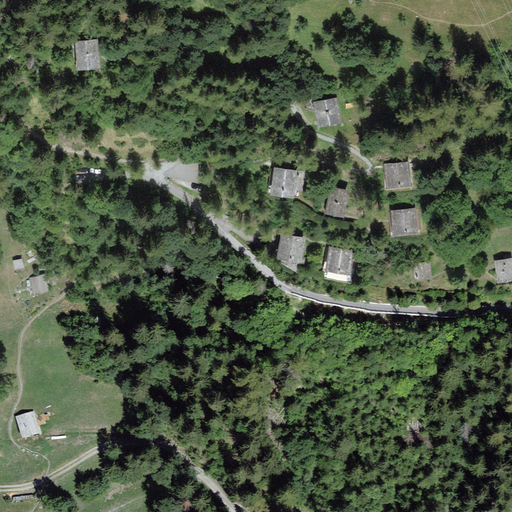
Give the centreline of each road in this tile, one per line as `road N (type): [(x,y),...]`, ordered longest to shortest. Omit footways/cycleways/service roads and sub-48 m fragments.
road 1 (residential): [(158,173),(292,290),(391,310),(511,309)]
road 2 (track): [(234,511),(169,445),(137,439),(103,447),(43,482),(0,489)]
